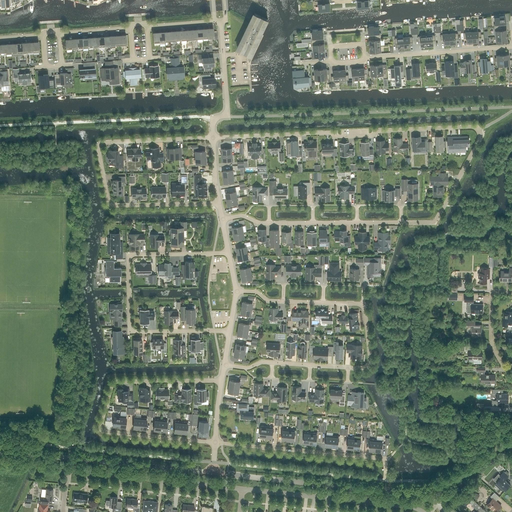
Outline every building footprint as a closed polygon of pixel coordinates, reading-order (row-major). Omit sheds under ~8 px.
[(364,7),(370,7),(369,0),(362,0),(363,1),(358,1),(358,8),(359,8),(359,10),(364,9),(364,7)] [(330,10),(330,4),(324,4),(324,1),(318,2),(318,11),(325,11),(325,12),(329,12),(329,10),(330,10)] [(252,55),(268,22),(254,15),(238,48),(252,55)] [(506,24),(505,18),(504,18),(504,16),(500,17),(500,18),(495,18),(495,24),(494,24),(494,28),(501,27),(501,24),(506,24)] [(370,28),(369,28),(369,34),(374,34),(374,37),(381,37),(381,33),(380,33),(379,27),(374,28),(374,27),(369,27),(370,28)] [(501,31),(501,27),(494,28),(495,32),(496,31),(496,37),(507,36),(506,30),(501,31)] [(216,31),(213,31),(213,28),(207,29),(208,38),(208,39),(214,39),(216,40),(215,41),(216,41),(216,40),(217,39),(217,38),(217,37),(218,37),(218,36),(218,35),(217,34),(217,33),(217,32),(216,31)] [(323,38),(323,32),(322,32),(322,31),(318,31),(318,32),(312,33),(313,38),(312,38),(312,42),(319,42),(318,38),(323,38)] [(481,37),(481,31),(472,32),(473,43),(479,42),(479,37),(481,37)] [(473,43),(472,32),(463,33),(464,38),(467,38),(467,43),(473,43)] [(458,39),(458,33),(449,34),(450,44),(456,44),(456,39),(458,39)] [(450,44),(449,34),(441,35),(441,40),(444,40),(444,45),(450,44)] [(435,35),(426,36),(427,46),(433,46),(433,41),(436,41),(435,35)] [(427,46),(426,36),(418,36),(418,42),(421,42),(421,47),(427,46)] [(382,40),(381,37),(374,37),(375,41),(370,41),(370,47),(381,46),(380,40),(382,40)] [(404,48),(404,37),(395,38),(395,44),(398,44),(399,49),(404,48)] [(410,43),(413,42),(412,37),(404,37),(404,48),(410,48),(410,43)] [(324,50),(324,44),(319,45),(319,42),(312,42),(312,46),(313,46),(314,51),(324,50)] [(325,56),(324,50),(314,51),(314,55),(312,55),(312,59),(320,59),(320,57),(325,56)] [(214,65),(213,58),(208,58),(208,55),(199,56),(199,62),(203,62),(203,66),(206,66),(206,70),(211,70),(211,65),(214,65)] [(504,66),(503,55),(497,56),(497,58),(495,59),(495,61),(495,66),(504,66)] [(511,59),(509,60),(509,55),(503,55),(504,66),(511,65),(511,59)] [(487,61),(487,58),(481,59),(481,62),(479,62),(479,66),(481,66),(482,72),(488,72),(488,70),(493,70),(493,65),(490,65),(490,61),(487,61)] [(179,67),(179,60),(171,61),(172,66),(174,66),(174,68),(167,68),(168,77),(173,76),(173,78),(178,78),(178,76),(183,75),(183,76),(183,67),(179,67)] [(472,65),(471,61),(468,61),(468,60),(468,61),(464,61),(464,63),(461,63),(462,69),(465,69),(465,71),(472,71),(472,72),(475,72),(475,65),(472,65)] [(115,70),(113,69),(113,67),(112,61),(105,62),(106,68),(105,68),(101,68),(102,80),(106,80),(110,80),(111,79),(114,78),(114,80),(113,81),(113,84),(119,83),(118,70),(115,70)] [(454,67),(453,61),(445,62),(446,66),(442,66),(443,73),(446,72),(446,76),(447,77),(450,77),(451,76),(451,75),(452,75),(452,76),(454,78),(458,77),(457,67),(454,67)] [(82,77),(83,77),(86,77),(86,79),(92,79),(92,77),(96,76),(95,71),(93,71),(93,69),(92,65),(95,65),(95,62),(84,63),(84,69),(80,70),(80,77),(82,77)] [(436,63),(427,64),(427,71),(430,71),(430,72),(434,72),(434,71),(437,70),(436,63)] [(419,64),(412,64),(413,70),(410,71),(410,70),(406,70),(407,79),(411,79),(411,77),(413,77),(414,78),(420,78),(420,75),(419,64)] [(158,75),(158,65),(150,66),(150,69),(145,69),(145,76),(151,76),(158,75)] [(378,76),(377,65),(371,65),(371,70),(368,71),(369,76),(378,76)] [(383,70),(383,65),(377,65),(378,76),(382,75),(383,78),(387,78),(386,69),(383,70)] [(404,70),(401,71),(400,65),(396,66),(396,65),(394,66),(395,66),(395,68),(388,68),(388,69),(390,69),(391,72),(391,80),(392,80),(392,78),(396,78),(396,85),(396,86),(402,85),(402,86),(402,79),(404,78),(404,70)] [(140,77),(140,70),(137,70),(137,69),(129,69),(129,70),(125,71),(126,78),(131,78),(132,83),(136,83),(136,77),(140,77)] [(322,80),(321,69),(315,70),(315,75),(312,75),(313,81),(322,80)] [(327,74),(327,69),(321,69),(322,80),(330,79),(330,74),(327,74)] [(365,74),(364,69),(358,69),(359,80),(367,79),(368,79),(367,73),(365,74)] [(346,75),(345,70),(340,71),(340,81),(349,81),(349,75),(346,75)] [(0,85),(3,85),(3,84),(6,84),(6,83),(8,83),(8,76),(7,76),(7,71),(1,72),(2,76),(0,76),(0,85)] [(305,78),(304,71),(293,72),(293,76),(296,76),(297,89),(302,88),(302,86),(309,85),(308,77),(305,78)] [(340,81),(340,71),(334,71),(334,76),(331,76),(332,82),(340,81)] [(23,82),(23,83),(27,83),(27,82),(31,81),(30,73),(14,74),(14,81),(18,81),(18,82),(23,82)] [(68,78),(67,73),(60,74),(61,79),(57,79),(56,79),(57,87),(63,86),(63,85),(71,84),(71,86),(71,82),(71,81),(71,78),(70,78),(68,78)] [(39,86),(39,89),(45,88),(45,87),(49,86),(49,87),(55,87),(54,79),(48,79),(48,75),(43,75),(43,76),(39,76),(39,78),(38,78),(39,81),(40,85),(39,86)] [(215,86),(215,78),(210,79),(210,75),(203,75),(203,82),(201,83),(203,85),(203,87),(206,87),(208,89),(209,87),(215,86)] [(418,137),(418,136),(415,137),(413,138),(413,144),(412,144),(412,148),(413,148),(413,150),(419,150),(419,152),(427,151),(426,142),(421,142),(420,137),(418,137)] [(443,142),(443,137),(436,137),(437,151),(443,151),(443,147),(446,147),(446,142),(443,142)] [(458,138),(458,137),(449,138),(450,146),(449,146),(449,152),(464,152),(464,146),(470,146),(469,140),(467,140),(467,138),(458,138)] [(408,150),(408,144),(402,144),(402,139),(394,139),(395,147),(394,147),(394,151),(408,150)] [(302,156),(302,148),(299,148),(298,141),(291,141),(291,142),(287,142),(287,144),(287,152),(287,155),(292,154),(292,155),(296,154),(296,157),(302,156)] [(310,157),(316,156),(316,151),(317,151),(317,142),(305,143),(305,148),(302,148),(302,156),(303,161),(306,161),(305,156),(305,151),(310,151),(310,157)] [(369,150),(369,142),(362,143),(362,147),(361,147),(361,151),(362,151),(363,155),(366,155),(366,160),(373,159),(373,150),(369,150)] [(381,144),(381,142),(377,142),(377,153),(382,153),(382,152),(385,151),(385,150),(389,150),(388,143),(381,144)] [(280,143),(269,143),(269,151),(281,150),(280,143)] [(348,148),(348,143),(341,144),(341,154),(348,153),(348,155),(354,155),(354,148),(348,148)] [(261,145),(257,145),(257,144),(253,144),(253,145),(248,145),(249,155),(252,155),(252,158),(259,158),(259,155),(262,155),(261,145)] [(332,156),(337,156),(337,149),(334,149),(334,144),(330,144),(326,144),(322,144),(323,152),(327,152),(330,152),(332,152),(332,156)] [(156,148),(151,149),(151,151),(150,151),(150,152),(147,152),(147,158),(151,158),(151,160),(153,160),(153,167),(160,167),(160,161),(163,161),(163,153),(158,153),(158,151),(156,151),(156,148)] [(180,152),(180,148),(175,149),(175,148),(169,149),(167,149),(167,159),(170,159),(176,159),(181,159),(180,155),(181,155),(181,152),(180,152)] [(141,155),(141,149),(137,149),(137,150),(133,150),(133,149),(128,150),(129,154),(128,154),(128,158),(133,158),(133,160),(132,160),(132,161),(138,160),(137,160),(137,156),(141,155)] [(118,156),(118,151),(110,151),(110,153),(108,153),(108,160),(109,160),(109,161),(110,161),(110,164),(116,164),(116,167),(123,166),(122,156),(118,156)] [(184,184),(187,184),(187,175),(181,175),(181,185),(178,185),(178,184),(177,183),(174,184),(173,185),(172,185),(172,195),(184,195),(184,184)] [(196,190),(196,196),(207,196),(207,191),(207,188),(206,188),(206,183),(201,184),(201,176),(195,176),(195,184),(198,184),(198,190),(196,190)] [(113,182),(112,182),(112,184),(113,184),(113,193),(117,193),(117,196),(123,196),(123,189),(121,189),(121,183),(125,182),(125,177),(118,177),(118,180),(113,180),(113,182)] [(448,177),(446,177),(431,177),(431,185),(434,185),(434,189),(433,190),(433,192),(434,193),(434,194),(442,194),(442,193),(443,193),(443,187),(442,187),(442,185),(448,185),(448,177)] [(417,188),(419,188),(418,184),(417,184),(417,182),(417,180),(409,180),(407,180),(402,180),(403,190),(407,190),(407,189),(409,189),(409,197),(417,197),(417,188)] [(288,198),(288,189),(276,189),(276,181),(270,181),(270,189),(274,189),(274,198),(288,198)] [(299,194),(299,198),(307,198),(307,193),(310,193),(310,183),(303,183),(303,186),(299,186),(299,188),(295,188),(295,194),(299,194)] [(341,193),(341,198),(349,198),(349,193),(351,193),(355,193),(355,187),(349,187),(349,186),(341,186),(341,187),(339,187),(339,193),(341,193)] [(268,196),(268,188),(262,188),(262,187),(253,187),(253,200),(262,200),(262,195),(264,195),(264,196),(268,196)] [(152,188),(152,196),(166,196),(165,188),(152,188)] [(330,199),(330,188),(322,188),(322,189),(316,189),(316,196),(322,196),(322,199),(330,199)] [(376,199),(376,188),(368,188),(368,190),(362,190),(362,195),(366,195),(366,199),(376,199)] [(396,190),(383,190),(383,195),(386,195),(386,200),(394,200),(394,195),(400,195),(400,188),(396,188),(396,190)] [(146,189),(132,189),(132,197),(146,197),(146,189)] [(235,192),(226,194),(227,200),(237,198),(235,192)] [(183,244),(183,231),(186,231),(186,222),(181,222),(181,228),(171,228),(171,244),(172,244),(172,245),(183,244)] [(266,238),(266,230),(259,230),(259,240),(263,240),(263,244),(266,244),(266,246),(270,246),(270,238),(266,238)] [(320,231),(320,243),(326,243),(326,244),(329,244),(329,237),(327,237),(327,232),(324,232),(324,231),(320,231)] [(350,245),(350,236),(347,236),(347,231),(341,231),(341,232),(335,232),(335,239),(341,239),(341,241),(345,241),(345,245),(350,245)] [(291,243),(291,240),(291,232),(283,232),(283,241),(287,241),(287,245),(290,245),(290,248),(293,248),(293,243),(291,243)] [(366,236),(366,232),(359,232),(359,236),(355,236),(355,244),(359,244),(359,250),(366,250),(366,244),(370,244),(370,236),(366,236)] [(119,246),(119,233),(111,233),(111,246),(109,246),(109,253),(111,253),(119,253),(121,253),(121,246),(119,246)] [(390,242),(390,236),(388,236),(388,233),(379,233),(379,243),(375,243),(375,249),(379,249),(379,250),(383,250),(383,248),(386,248),(386,242),(390,242)] [(130,239),(129,239),(129,244),(130,244),(130,248),(139,248),(139,241),(144,241),(144,235),(139,235),(139,234),(130,235),(130,239)] [(164,242),(164,236),(158,236),(158,235),(151,235),(151,246),(158,246),(158,242),(164,242)] [(307,268),(307,279),(314,279),(314,275),(316,275),(316,276),(321,276),(321,269),(321,265),(324,265),(324,264),(324,256),(319,256),(319,265),(315,265),(314,268),(307,268)] [(379,258),(375,258),(375,259),(370,259),(365,258),(365,264),(370,264),(370,269),(368,269),(368,276),(373,276),(373,275),(377,275),(377,270),(380,270),(381,270),(381,265),(380,265),(380,262),(379,262),(379,258)] [(121,270),(121,268),(114,268),(114,261),(117,261),(106,261),(106,266),(105,267),(105,278),(109,278),(109,282),(108,282),(120,282),(120,284),(120,276),(120,272),(121,272),(121,270)] [(194,270),(194,264),(192,264),(192,262),(185,262),(185,266),(182,267),(182,273),(186,273),(186,276),(192,276),(192,270),(194,270)] [(179,274),(179,268),(172,268),(172,266),(170,266),(170,263),(165,263),(165,265),(159,265),(159,272),(165,272),(165,275),(168,274),(168,278),(172,277),(172,274),(179,274)] [(330,273),(329,273),(329,274),(328,274),(328,277),(328,280),(336,280),(337,281),(339,281),(340,281),(341,281),(341,272),(339,272),(339,264),(330,263),(330,273)] [(136,275),(149,274),(149,282),(156,282),(156,275),(151,275),(151,264),(136,265),(136,268),(135,268),(135,271),(136,271),(136,275)] [(267,264),(267,277),(274,277),(274,273),(277,273),(277,274),(281,274),(281,267),(275,266),(275,265),(267,264)] [(287,266),(287,274),(288,274),(289,275),(290,275),(291,274),(297,274),(298,275),(299,275),(300,274),(301,274),(301,266),(287,266)] [(490,278),(490,268),(480,268),(480,273),(478,273),(478,278),(480,278),(480,284),(487,284),(487,278),(490,278)] [(511,275),(511,268),(509,268),(509,272),(501,272),(501,276),(499,276),(499,281),(507,281),(507,282),(511,282),(511,277),(511,275)] [(359,279),(359,269),(351,269),(350,279),(359,279)] [(449,302),(458,301),(458,292),(448,293),(449,302)] [(482,313),(483,304),(473,304),(474,295),(465,295),(464,302),(467,302),(467,313),(482,313)] [(119,318),(119,312),(122,312),(122,304),(110,304),(110,312),(111,312),(111,319),(114,319),(114,326),(121,326),(121,318),(119,318)] [(194,322),(194,309),(188,310),(188,307),(181,307),(181,320),(185,320),(185,314),(187,314),(187,322),(194,322)] [(283,319),(283,313),(277,313),(278,308),(270,308),(270,319),(277,320),(277,319),(283,319)] [(141,311),(141,322),(148,322),(148,318),(150,318),(150,319),(154,319),(154,312),(148,312),(148,311),(141,311)] [(165,311),(165,322),(172,322),(172,318),(178,318),(178,312),(172,312),(172,311),(165,311)] [(328,316),(328,311),(317,311),(317,318),(323,318),(323,321),(327,321),(327,323),(332,323),(332,316),(328,316)] [(511,311),(507,311),(507,314),(504,313),(503,320),(502,320),(502,326),(508,326),(508,324),(511,324),(511,311)] [(308,312),(294,312),(293,312),(293,318),(300,318),(300,322),(299,322),(299,326),(300,327),(303,327),(304,326),(308,326),(308,312)] [(359,329),(358,317),(356,318),(356,313),(350,314),(351,318),(348,319),(348,317),(340,317),(340,323),(348,323),(348,322),(351,322),(352,330),(359,329)] [(482,329),(482,325),(475,325),(475,321),(467,321),(467,327),(472,327),(472,329),(472,336),(481,336),(481,329),(482,329)] [(123,342),(121,342),(121,331),(119,331),(114,331),(114,337),(112,337),(112,338),(112,339),(112,340),(112,341),(112,342),(112,343),(113,344),(113,345),(113,346),(114,347),(117,347),(117,349),(117,353),(121,353),(125,353),(125,352),(126,352),(124,342),(123,342)] [(163,347),(163,351),(167,351),(167,345),(163,345),(163,339),(153,340),(153,342),(152,342),(152,348),(163,347)] [(142,340),(134,340),(134,352),(142,352),(142,340)] [(199,343),(199,340),(191,340),(192,351),(189,351),(189,353),(195,353),(195,351),(199,351),(199,348),(203,348),(203,343),(199,343)] [(186,356),(185,347),(183,347),(183,346),(182,346),(182,341),(174,341),(174,353),(179,353),(179,356),(186,356)] [(343,355),(343,345),(338,345),(338,342),(334,341),(333,351),(336,351),(336,358),(336,357),(340,357),(342,357),(342,355),(343,355)] [(295,342),(287,342),(287,354),(294,355),(295,342)] [(306,356),(307,345),(305,345),(305,343),(304,342),(302,342),(301,343),(301,345),(299,345),(299,355),(306,356)] [(280,349),(280,344),(269,344),(268,352),(270,352),(269,355),(278,356),(278,349),(280,349)] [(362,354),(363,350),(361,350),(361,347),(352,346),(352,345),(348,345),(347,352),(352,352),(352,358),(361,359),(361,354),(362,354)] [(321,359),(321,348),(314,348),(315,346),(310,346),(310,351),(314,351),(314,358),(317,358),(317,359),(321,359)] [(474,347),(465,346),(465,351),(469,351),(469,362),(474,362),(474,363),(481,363),(482,351),(474,351),(474,347)] [(328,359),(328,352),(333,352),(333,347),(329,347),(328,348),(321,348),(321,359),(325,360),(325,358),(328,359)] [(480,371),(480,375),(482,375),(482,383),(485,383),(485,384),(491,384),(491,383),(495,383),(495,375),(484,375),(484,371),(485,372),(485,368),(478,368),(478,371),(480,371)] [(263,384),(255,383),(255,396),(262,396),(270,396),(270,389),(263,389),(263,384)] [(286,401),(287,388),(278,387),(278,393),(276,393),(276,392),(272,392),(271,399),(278,400),(278,401),(286,401)] [(301,392),(301,388),(293,387),(292,399),(300,399),(305,399),(306,392),(301,392)] [(139,392),(139,396),(140,396),(140,400),(150,400),(150,390),(146,390),(146,388),(140,388),(140,392),(139,392)] [(156,390),(156,399),(168,398),(168,390),(164,390),(164,388),(159,388),(159,390),(156,390)] [(129,394),(129,389),(118,390),(118,402),(128,402),(128,401),(133,401),(133,394),(129,394)] [(205,389),(198,389),(198,395),(195,395),(195,404),(201,404),(201,400),(205,400),(205,398),(208,397),(208,392),(205,393),(205,389)] [(190,390),(183,390),(183,395),(175,395),(175,401),(181,401),(181,400),(190,400),(190,390)] [(342,395),(342,390),(338,390),(335,390),(331,390),(331,397),(335,397),(335,398),(338,398),(340,398),(340,402),(345,402),(345,395),(342,395)] [(503,390),(492,390),(492,394),(497,394),(496,399),(498,399),(498,401),(492,401),(492,405),(498,406),(498,404),(502,404),(502,403),(505,403),(505,404),(509,404),(509,397),(507,397),(508,394),(503,394),(503,390)] [(324,391),(316,391),(316,394),(310,394),(310,401),(316,401),(316,402),(323,402),(324,402),(324,398),(323,398),(324,391)] [(364,398),(364,393),(357,392),(357,396),(352,396),(352,405),(357,405),(356,406),(363,407),(364,402),(366,402),(367,398),(364,398)] [(254,419),(254,407),(248,407),(248,404),(249,404),(237,403),(237,409),(244,409),(243,411),(242,410),(241,418),(254,419)] [(206,435),(208,422),(198,421),(199,415),(193,414),(192,425),(199,426),(198,434),(206,435)] [(509,476),(504,472),(500,476),(498,474),(495,478),(498,481),(495,485),(501,490),(503,489),(505,491),(510,485),(505,480),(509,476)] [(53,491),(46,490),(42,490),(41,497),(40,503),(48,504),(49,500),(53,501),(53,497),(53,491)] [(500,497),(494,492),(492,495),(491,497),(493,499),(487,505),(494,511),(495,511),(501,506),(496,501),(500,497)] [(87,503),(88,494),(74,493),(73,501),(87,503)] [(120,511),(122,502),(117,501),(117,498),(110,497),(110,501),(106,500),(106,502),(106,505),(109,505),(109,507),(114,507),(113,511),(120,511)] [(139,511),(140,505),(137,505),(137,500),(127,499),(126,507),(134,508),(134,511),(139,511)] [(155,511),(157,511),(157,504),(154,503),(154,501),(148,501),(148,502),(144,501),(143,511),(144,511),(155,511)] [(485,511),(486,511),(475,502),(473,504),(472,506),(478,511),(477,511),(485,511)] [(177,511),(178,510),(172,510),(172,505),(170,505),(169,503),(167,505),(165,504),(164,511),(177,511)]
